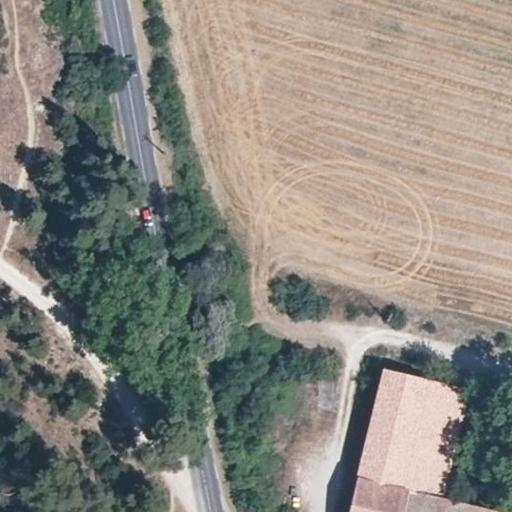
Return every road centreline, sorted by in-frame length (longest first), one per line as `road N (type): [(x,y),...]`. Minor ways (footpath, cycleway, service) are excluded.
road 1 (tertiary): [(106,0),(167,333),(210,511)]
road 2 (track): [(206,487),(167,452),(91,346),(0,266)]
